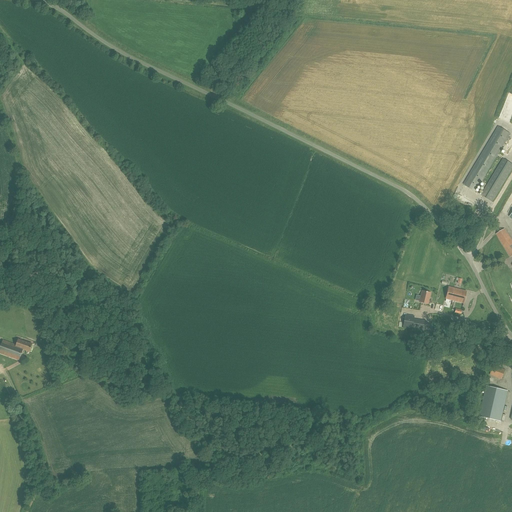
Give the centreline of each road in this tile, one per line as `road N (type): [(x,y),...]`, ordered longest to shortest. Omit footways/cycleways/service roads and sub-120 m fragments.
road 1 (unclassified): [(511,336),(470,259),(409,192),(130,57),(39,0)]
road 2 (track): [(302,0),(296,11),(183,0)]
